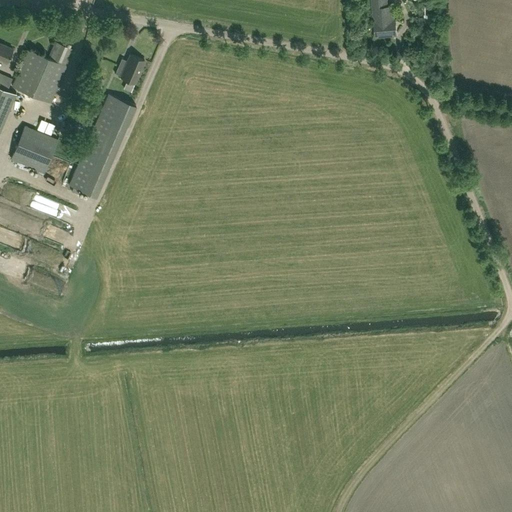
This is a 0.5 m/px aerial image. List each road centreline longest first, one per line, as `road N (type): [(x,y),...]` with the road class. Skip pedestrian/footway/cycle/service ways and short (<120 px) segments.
road 1 (unclassified): [(511,296),(436,99),(415,79),(92,15),(69,1)]
road 2 (unknown): [(69,1),(85,34),(62,89),(25,110),(0,150),(20,170),(83,201),(109,178),(176,28)]
